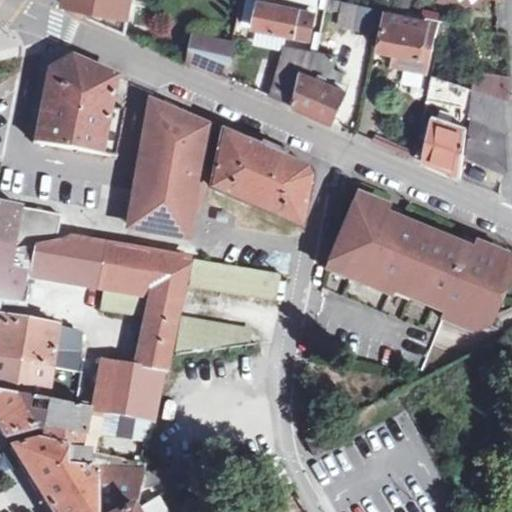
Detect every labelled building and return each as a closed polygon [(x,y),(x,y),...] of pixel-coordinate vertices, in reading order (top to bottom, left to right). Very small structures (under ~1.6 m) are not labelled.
[(135,0),(67,0),(65,12),(93,15),(92,23),(110,31),(129,39),(135,0)] [(245,0),(223,0),(218,27),(239,31),(245,0)] [(319,0),(318,0),(253,0),(253,5),(250,5),(246,24),(259,26),(262,8),(316,18),(319,0)] [(442,0),(442,5),(484,12),(486,0),(442,0)] [(316,18),(262,8),(259,26),(257,33),(312,44),(316,18)] [(380,14),(365,11),(362,29),(376,33),(380,14)] [(441,26),(392,16),(389,32),(387,31),(383,54),(407,59),(432,65),(441,26)] [(239,31),(218,27),(215,44),(199,41),(193,67),(229,83),(239,31)] [(339,65),(282,46),(270,101),(296,112),(303,79),(332,91),(339,65)] [(75,64),(53,74),(39,149),(121,164),(131,115),(114,112),(119,84),(96,74),(75,64)] [(511,95),(511,85),(480,77),(477,95),(504,104),(511,106),(511,95)] [(347,97),(332,91),(303,79),(296,112),(315,120),(333,128),(347,97)] [(474,94),(434,80),(429,104),(470,117),(474,94)] [(477,95),(474,94),(470,161),(486,169),(502,177),(508,175),(509,172),(504,104),(477,95)] [(172,115),(159,110),(150,169),(210,179),(211,174),(204,172),(210,134),(183,129),(185,120),(172,115)] [(468,134),(438,124),(428,168),(445,176),(461,183),(468,134)] [(276,160),(226,139),(214,194),(304,231),(312,186),(304,172),(276,160)] [(207,196),(210,179),(150,169),(139,233),(192,244),(200,194),(207,196)] [(377,209),(360,203),(351,225),(355,227),(336,270),(369,286),(367,292),(393,303),(398,293),(451,316),(445,329),(467,338),(488,326),(508,280),(505,263),(481,252),(467,246),(463,255),(434,242),(432,250),(422,245),(425,238),(396,226),(399,218),(377,209)] [(21,213),(0,208),(0,253),(13,256),(57,251),(63,222),(22,214),(21,213)] [(13,256),(0,253),(0,303),(3,304),(9,277),(111,293),(109,312),(150,319),(141,370),(167,377),(190,265),(73,245),(57,251),(13,256)] [(281,280),(200,266),(195,293),(276,306),(281,280)] [(38,324),(0,327),(0,363),(56,374),(59,354),(62,329),(38,324)] [(251,336),(187,326),(179,360),(248,349),(251,336)] [(85,337),(62,329),(59,354),(85,358),(85,337)] [(141,370),(88,362),(80,402),(80,406),(99,411),(98,416),(131,422),(157,426),(167,377),(141,370)] [(53,396),(56,374),(0,363),(0,399),(51,408),(53,396)] [(80,402),(53,396),(51,408),(93,415),(98,416),(99,411),(80,406),(80,402)] [(45,446),(83,456),(93,415),(51,408),(0,399),(0,423),(9,439),(40,430),(47,431),(45,446)] [(270,407),(176,430),(181,469),(194,464),(248,447),(276,439),(278,422),(270,407)] [(153,451),(157,426),(131,422),(126,446),(140,449),(153,451)] [(279,459),(276,439),(248,447),(254,467),(279,459)] [(316,442),(304,448),(309,458),(310,459),(321,453),(316,442)] [(29,471),(87,475),(91,458),(83,456),(45,446),(39,445),(16,450),(29,471)] [(248,447),(194,464),(199,477),(201,484),(254,467),(248,447)] [(149,473),(153,451),(140,449),(136,469),(149,473)] [(199,477),(194,464),(181,469),(148,479),(148,493),(199,477)] [(293,489),(279,464),(234,479),(244,505),(293,489)] [(53,511),(138,511),(143,478),(87,475),(29,471),(53,511)] [(144,511),(167,511),(161,496),(141,504),(144,511)]
